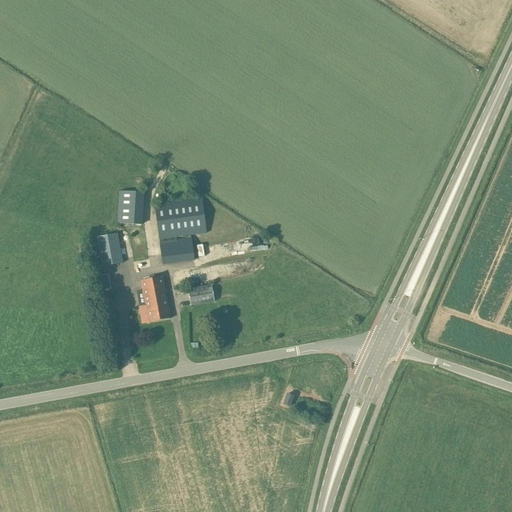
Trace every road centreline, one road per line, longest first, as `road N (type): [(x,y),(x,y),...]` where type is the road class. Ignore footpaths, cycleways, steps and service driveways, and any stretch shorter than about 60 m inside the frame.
road 1 (tertiary): [(0,404),(317,346),(373,349)]
road 2 (primary): [(424,253),(511,68)]
road 3 (unclassified): [(511,387),(388,349)]
